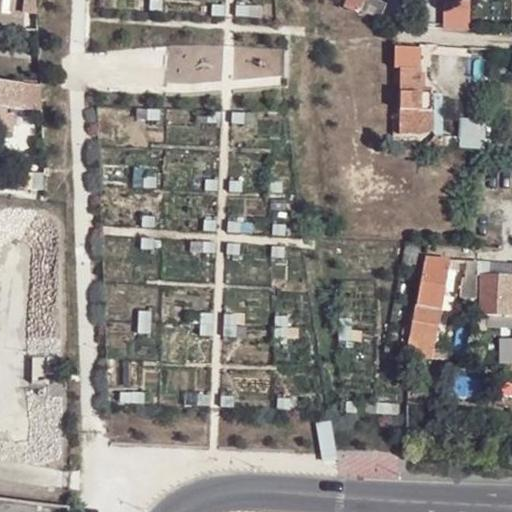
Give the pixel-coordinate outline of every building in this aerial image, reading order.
[(363,9),(366,0),(348,0),(347,3),(362,11),(363,9)] [(389,4),(380,0),(366,0),(363,9),(383,19),(389,4)] [(471,3),(449,2),(449,27),(471,27),(471,3)] [(395,46),(394,68),(400,68),(419,68),(420,47),(395,46)] [(399,135),(417,135),(418,111),(414,111),(414,92),(418,93),(418,91),(419,68),(400,68),(400,83),(399,119),(399,135)] [(19,83),(0,81),(0,105),(17,108),(37,109),(36,84),(19,83)] [(432,92),(418,91),(418,93),(414,92),(414,111),(418,111),(431,111),(432,92)] [(418,111),(417,135),(430,132),(431,111),(418,111)] [(463,136),(462,146),(486,148),(488,120),(464,117),(463,136)] [(432,144),(462,146),(463,136),(432,133),(432,144)] [(450,269),(451,260),(427,259),(423,276),(417,307),(411,338),(436,342),(450,269)] [(463,261),(451,260),(450,269),(462,271),(463,261)] [(479,277),(479,262),(469,261),(468,281),(464,281),(463,298),(479,299),(479,277)] [(511,264),(484,262),(484,275),(511,275),(511,264)] [(488,316),(511,316),(511,275),(484,275),(483,317),(488,316)] [(502,328),(511,327),(511,316),(488,316),(488,320),(488,327),(502,328)] [(488,327),(488,320),(479,321),(478,330),(488,330),(488,327)] [(511,327),(502,328),(502,339),(505,339),(511,339),(511,327)] [(409,355),(434,357),(436,342),(411,338),(408,355),(409,355)]
